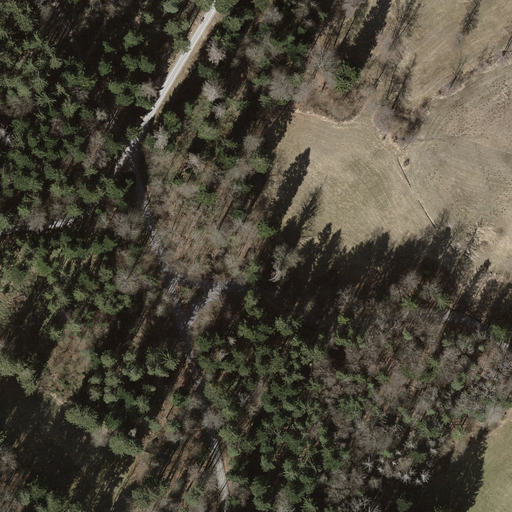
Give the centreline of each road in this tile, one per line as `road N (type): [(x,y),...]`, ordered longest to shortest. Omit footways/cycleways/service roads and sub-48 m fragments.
road 1 (track): [(56,0),(127,152),(184,330),(228,511)]
road 2 (track): [(164,270),(217,287),(254,287),(315,323),(441,312),(511,352)]
road 3 (track): [(0,231),(69,218),(95,204),(216,0)]
